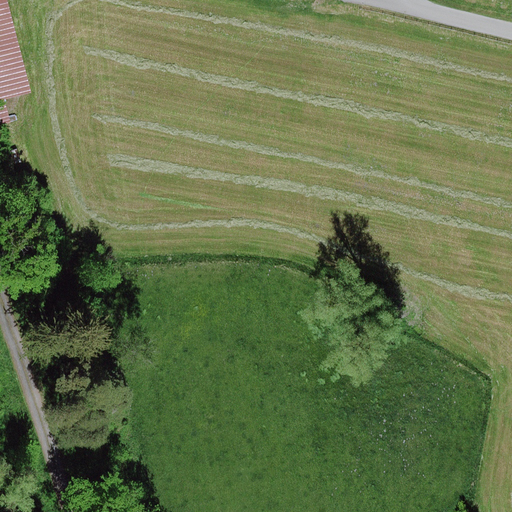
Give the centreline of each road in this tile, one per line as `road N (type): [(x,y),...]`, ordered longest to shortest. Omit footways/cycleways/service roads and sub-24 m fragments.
road 1 (track): [(75,511),(0,285)]
road 2 (unclassified): [(393,0),(511,27)]
